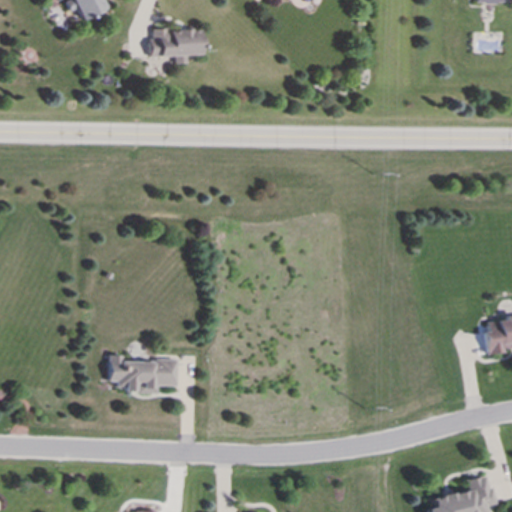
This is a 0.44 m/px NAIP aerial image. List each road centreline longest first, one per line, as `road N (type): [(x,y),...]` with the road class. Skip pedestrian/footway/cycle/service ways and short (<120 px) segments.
road 1 (residential): [(511,413),(297,457),(0,450)]
road 2 (residential): [(0,133),(511,140)]
road 3 (tertiary): [(511,140),(0,133)]
